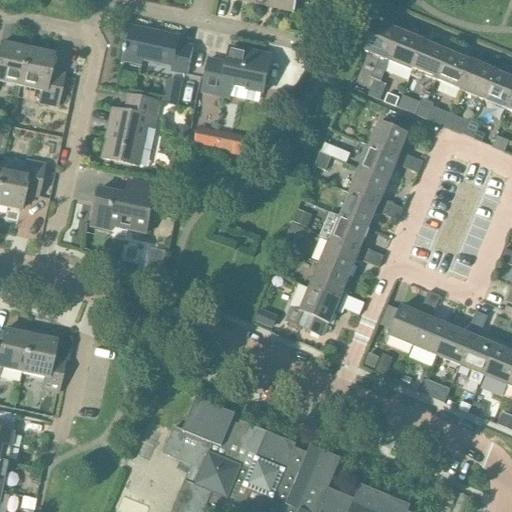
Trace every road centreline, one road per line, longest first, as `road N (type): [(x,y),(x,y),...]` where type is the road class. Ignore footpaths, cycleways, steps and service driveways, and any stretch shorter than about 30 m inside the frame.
road 1 (residential): [(338,387),(46,271)]
road 2 (residential): [(46,271),(95,58),(89,35)]
road 3 (residential): [(507,490),(471,442),(338,387)]
road 4 (residential): [(393,267),(468,298),(511,195)]
road 5 (residential): [(293,41),(113,0)]
road 6 (residential): [(448,134),(393,267)]
road 7 (residential): [(338,387),(393,267)]
